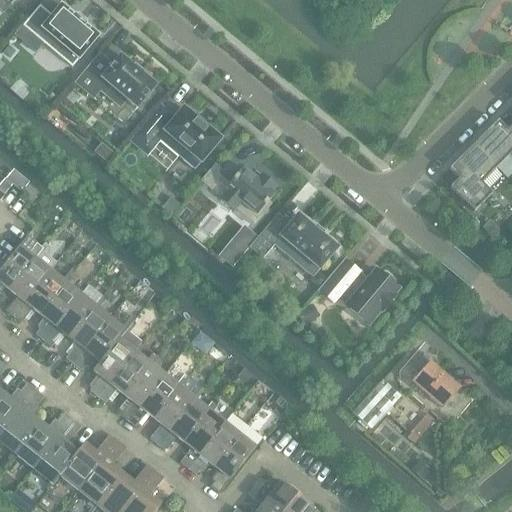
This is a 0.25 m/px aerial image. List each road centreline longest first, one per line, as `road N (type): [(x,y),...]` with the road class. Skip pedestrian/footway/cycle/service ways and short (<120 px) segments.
road 1 (residential): [(379,199),(145,0)]
road 2 (residential): [(215,510),(5,348),(0,336)]
road 3 (residential): [(379,199),(511,70)]
road 4 (residential): [(215,510),(266,453),(338,511)]
road 5 (residential): [(501,301),(379,199)]
